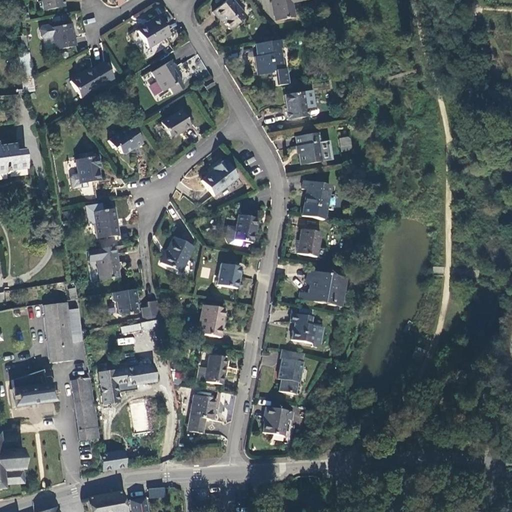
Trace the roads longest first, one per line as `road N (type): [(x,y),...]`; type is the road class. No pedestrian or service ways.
road 1 (residential): [(227,473),(279,203),(275,164),(247,116)]
road 2 (tertiary): [(511,459),(415,456),(227,473)]
road 3 (tertiary): [(227,473),(129,481),(0,509)]
road 4 (residential): [(247,116),(151,203),(143,242),(147,287)]
road 5 (residential): [(247,116),(181,12)]
